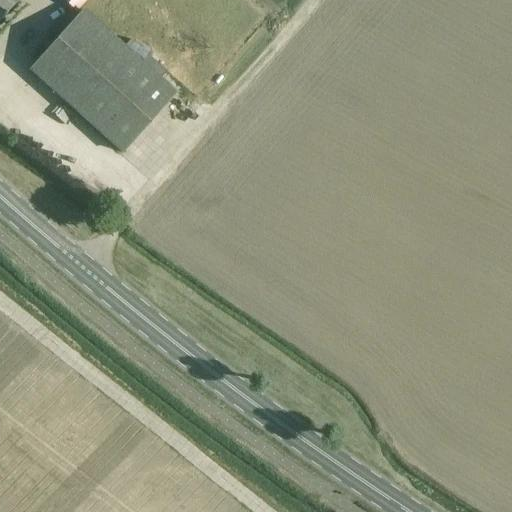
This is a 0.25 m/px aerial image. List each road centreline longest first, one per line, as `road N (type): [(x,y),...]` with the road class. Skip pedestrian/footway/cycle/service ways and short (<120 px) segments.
road 1 (primary): [(0,199),(169,341),(408,511)]
road 2 (track): [(154,178),(315,0)]
